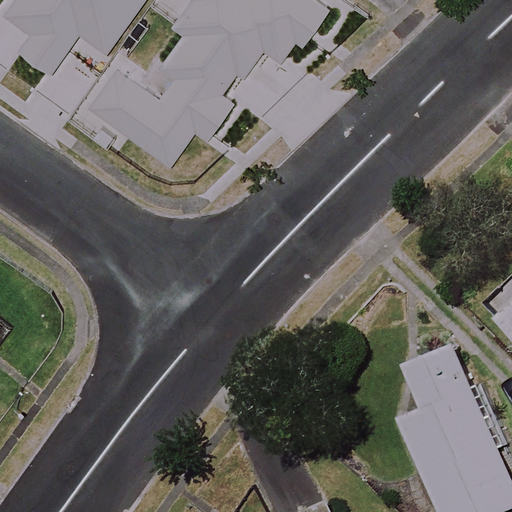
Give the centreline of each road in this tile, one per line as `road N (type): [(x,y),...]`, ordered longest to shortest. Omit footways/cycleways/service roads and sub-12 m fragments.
road 1 (residential): [(208,314),(511,19)]
road 2 (residential): [(208,314),(0,163)]
road 3 (residential): [(66,511),(208,314)]
